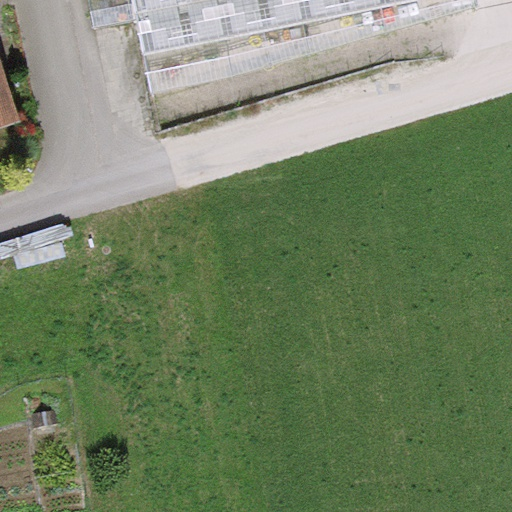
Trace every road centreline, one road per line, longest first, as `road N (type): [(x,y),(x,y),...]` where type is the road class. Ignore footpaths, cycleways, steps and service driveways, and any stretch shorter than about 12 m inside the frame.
road 1 (track): [(66,186),(194,167),(511,73)]
road 2 (residential): [(40,0),(73,147),(66,186)]
